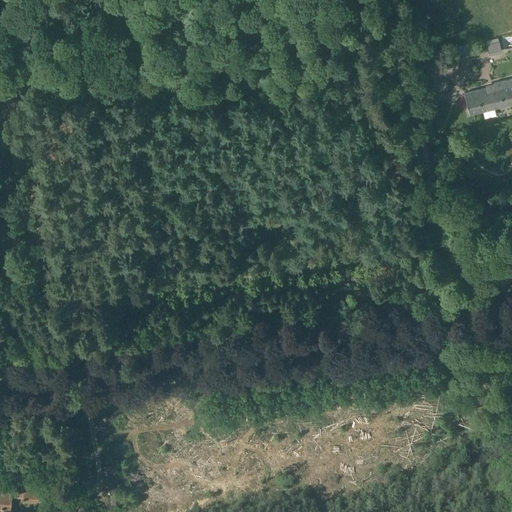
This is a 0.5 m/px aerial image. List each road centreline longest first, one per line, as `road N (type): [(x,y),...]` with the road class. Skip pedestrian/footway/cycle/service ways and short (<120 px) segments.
road 1 (track): [(0,376),(511,302)]
road 2 (track): [(384,0),(450,243)]
road 3 (track): [(450,243),(511,479)]
